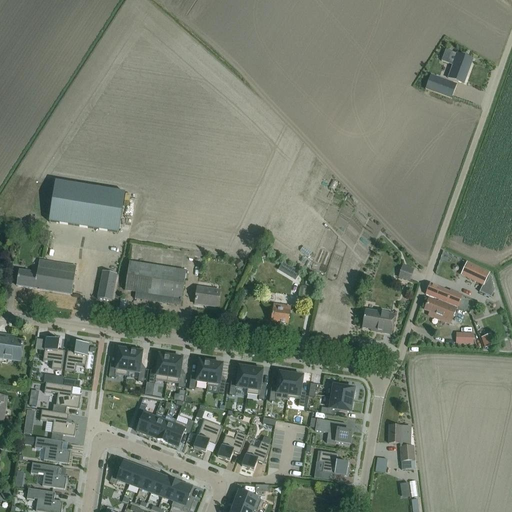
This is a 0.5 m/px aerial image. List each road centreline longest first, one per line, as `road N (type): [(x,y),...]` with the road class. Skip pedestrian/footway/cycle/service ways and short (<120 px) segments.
road 1 (unclassified): [(380,389),(348,367),(0,314)]
road 2 (residential): [(86,511),(98,439),(105,437),(221,479),(211,511)]
road 3 (unclassified): [(380,389),(399,361),(440,240)]
road 4 (track): [(487,106),(440,240)]
road 5 (unclassified): [(360,511),(380,389)]
